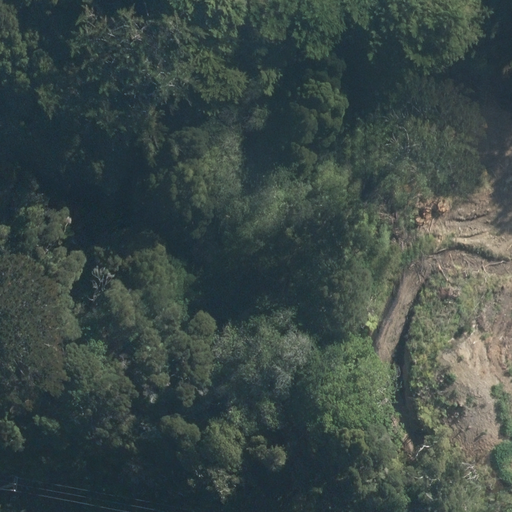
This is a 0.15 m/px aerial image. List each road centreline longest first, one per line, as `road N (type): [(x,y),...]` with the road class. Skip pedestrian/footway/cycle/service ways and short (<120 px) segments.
road 1 (trunk): [(112,511),(511,399)]
road 2 (trunk): [(511,443),(271,511)]
